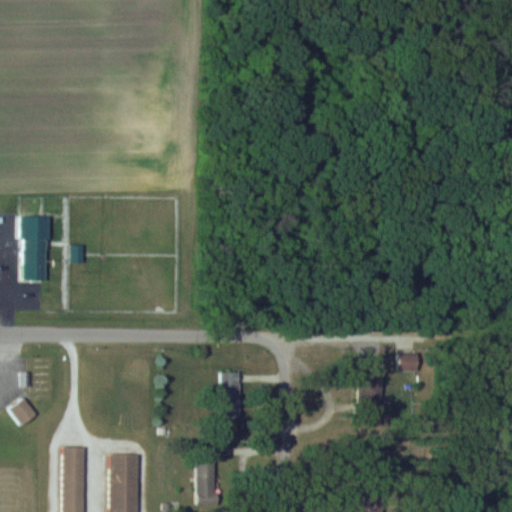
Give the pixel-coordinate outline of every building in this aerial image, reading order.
[(21,194),(21,205),(33,205),(33,194),(21,194)] [(19,215),(20,280),(46,279),(46,215),(19,215)] [(239,372),(217,372),(217,410),(239,410),(239,372)] [(377,372),(356,372),(355,409),(377,409),(377,372)] [(21,425),(34,414),(22,397),(8,408),(21,425)] [(60,511),(82,511),(83,445),(60,445),(60,511)] [(107,511),(136,511),(136,453),(108,453),(107,511)] [(194,457),(194,502),(213,502),(213,457),(194,457)]
